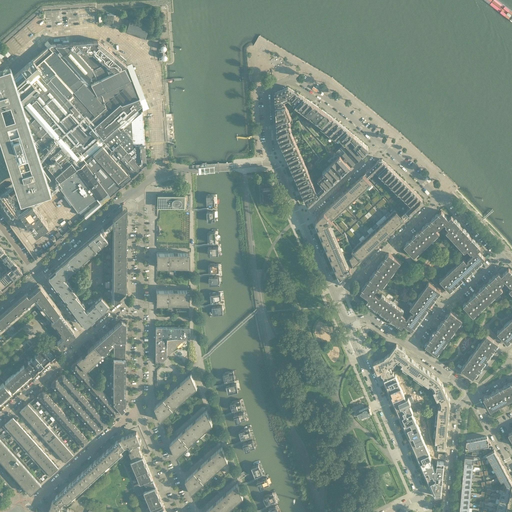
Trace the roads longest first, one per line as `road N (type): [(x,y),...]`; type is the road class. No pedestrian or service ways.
road 1 (residential): [(420,496),(345,321)]
road 2 (residential): [(21,511),(140,410)]
road 3 (residential): [(332,292),(439,199)]
road 4 (residential): [(382,144),(299,80),(268,88)]
road 5 (residential): [(37,273),(140,185)]
road 6 (residential): [(140,185),(188,169),(270,164)]
road 7 (residential): [(411,347),(446,301),(502,255)]
road 8 (residential): [(469,394),(457,408),(448,511)]
